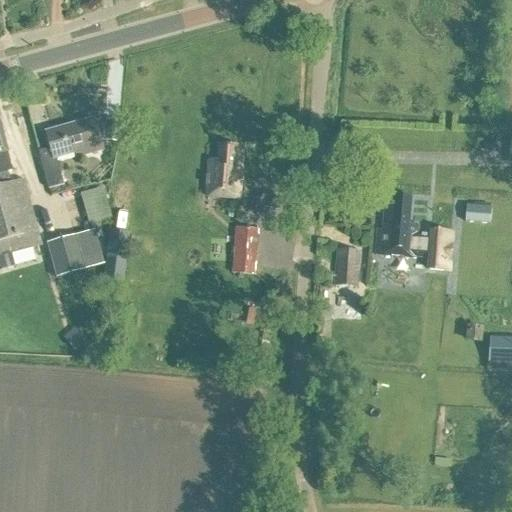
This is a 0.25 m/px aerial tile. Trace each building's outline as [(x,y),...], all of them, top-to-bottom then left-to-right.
[(94,121),(46,134),(50,150),(38,153),(49,191),(63,187),(56,160),(75,155),(76,159),(102,152),(94,121)] [(105,122),(102,142),(118,144),(120,123),(105,122)] [(24,181),(4,187),(1,175),(12,173),(7,155),(7,154),(0,126),(0,258),(42,247),(24,181)] [(206,198),(239,200),(242,152),(236,151),(236,148),(219,147),(218,163),(209,163),(206,198)] [(85,193),(92,221),(112,216),(104,188),(85,193)] [(431,236),(417,235),(418,226),(409,226),(411,200),(394,198),(393,202),(385,201),(382,231),(377,231),(375,257),(415,260),(416,259),(429,260),(428,271),(448,273),(451,234),(431,233),(431,236)] [(489,226),(490,209),(466,207),(465,224),(489,226)] [(237,232),(234,275),(255,277),(258,233),(237,232)] [(110,233),(104,284),(124,287),(130,235),(110,233)] [(100,268),(90,236),(76,240),(75,238),(46,247),(56,281),(100,268)] [(335,283),(357,284),(359,253),(337,252),(335,283)] [(253,307),(253,323),(270,323),(271,307),(253,307)] [(74,352),(86,342),(79,334),(67,344),(74,352)] [(492,360),(511,360),(511,341),(493,341),(492,360)]
